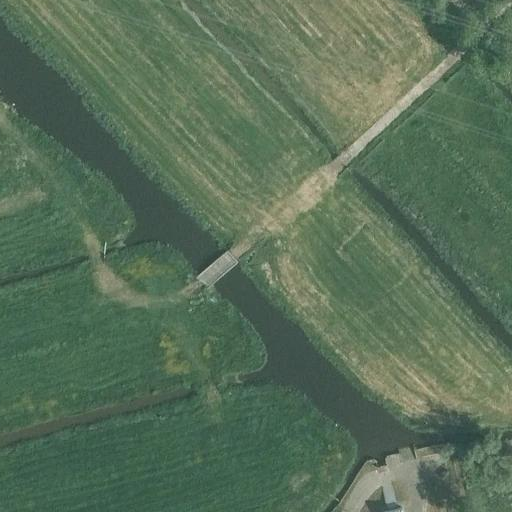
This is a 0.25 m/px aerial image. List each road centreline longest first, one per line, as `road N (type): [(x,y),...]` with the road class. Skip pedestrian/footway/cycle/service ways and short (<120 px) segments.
road 1 (track): [(164,307),(329,170),(505,0)]
road 2 (track): [(60,190),(122,302),(164,307),(224,415)]
